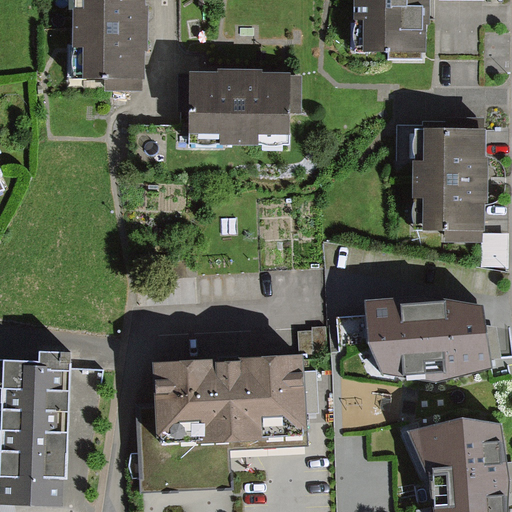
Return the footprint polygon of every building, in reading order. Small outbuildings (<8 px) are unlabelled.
[(136,0),(69,0),(69,86),(137,86),(136,0)] [(417,0),(346,0),(346,57),(417,58),(417,0)] [(290,85),(178,88),(180,152),(292,150),(290,85)] [(476,129),(406,128),(404,234),(474,235),(476,129)] [(426,310),(368,316),(371,356),(382,380),(435,390),(492,376),(483,322),(426,310)] [(36,372),(4,371),(0,441),(0,501),(61,505),(69,357),(37,355),(36,372)] [(296,364),(150,373),(152,393),(140,394),(145,472),(228,467),(226,438),(300,434),(296,364)] [(461,434),(412,444),(434,493),(436,511),(507,511),(510,486),(500,437),(461,434)]
